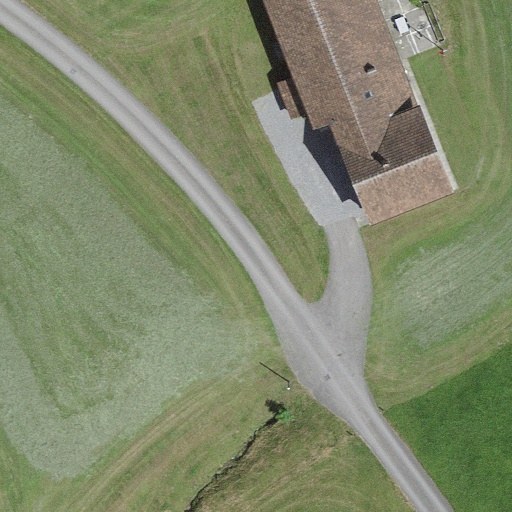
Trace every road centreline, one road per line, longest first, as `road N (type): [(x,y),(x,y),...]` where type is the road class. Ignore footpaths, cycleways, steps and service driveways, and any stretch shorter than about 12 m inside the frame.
road 1 (track): [(437,511),(351,396),(263,254),(166,143),(55,39),(0,1)]
road 2 (track): [(322,350),(351,303),(341,219)]
